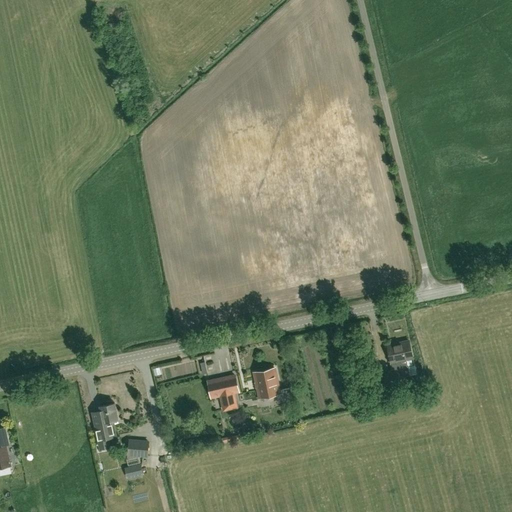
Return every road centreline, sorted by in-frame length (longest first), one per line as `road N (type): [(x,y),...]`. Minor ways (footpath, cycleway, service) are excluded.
road 1 (tertiary): [(423,289),(0,381)]
road 2 (unclassified): [(423,289),(355,0)]
